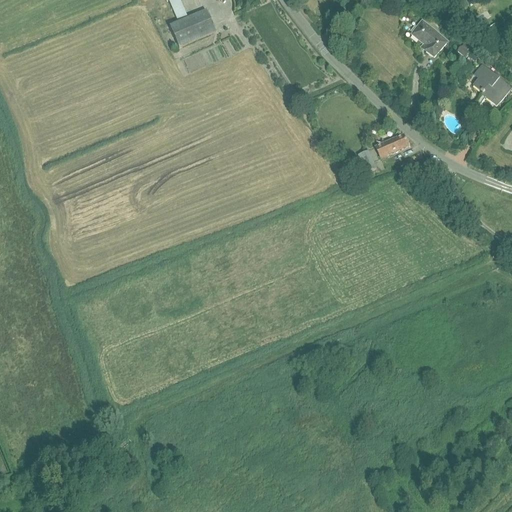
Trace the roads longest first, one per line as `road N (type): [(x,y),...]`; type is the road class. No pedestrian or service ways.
road 1 (track): [(128,443),(135,418),(489,263)]
road 2 (unclassified): [(511,190),(440,160),(335,66),(282,0)]
